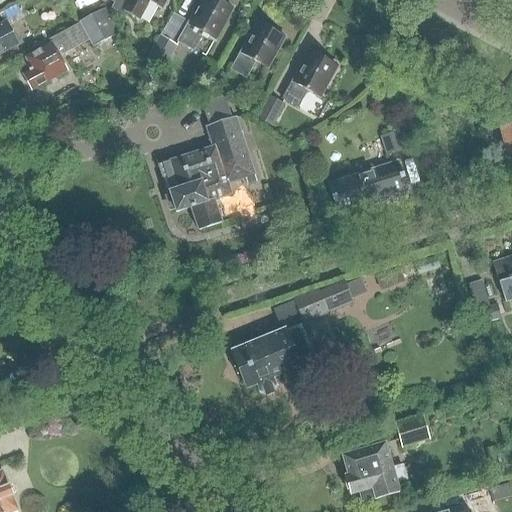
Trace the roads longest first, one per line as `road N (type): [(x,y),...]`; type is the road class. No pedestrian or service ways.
road 1 (residential): [(435,240),(84,357)]
road 2 (tertiary): [(236,511),(84,357)]
road 3 (tertiary): [(84,357),(0,233)]
